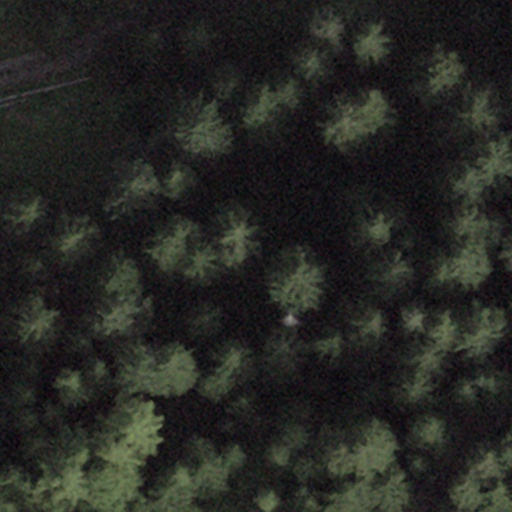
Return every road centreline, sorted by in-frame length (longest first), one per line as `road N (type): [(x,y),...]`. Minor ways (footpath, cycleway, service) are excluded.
road 1 (track): [(0,71),(184,0)]
road 2 (track): [(511,391),(418,488),(411,511)]
